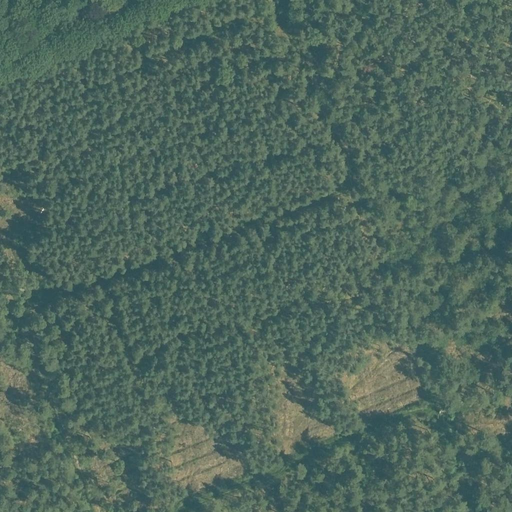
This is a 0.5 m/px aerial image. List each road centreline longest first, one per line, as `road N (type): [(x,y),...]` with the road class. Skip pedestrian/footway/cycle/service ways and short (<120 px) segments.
road 1 (track): [(511,486),(479,508),(437,397),(429,347),(361,182)]
road 2 (track): [(437,397),(163,511)]
road 3 (track): [(0,274),(99,511)]
road 4 (track): [(0,52),(128,0)]
